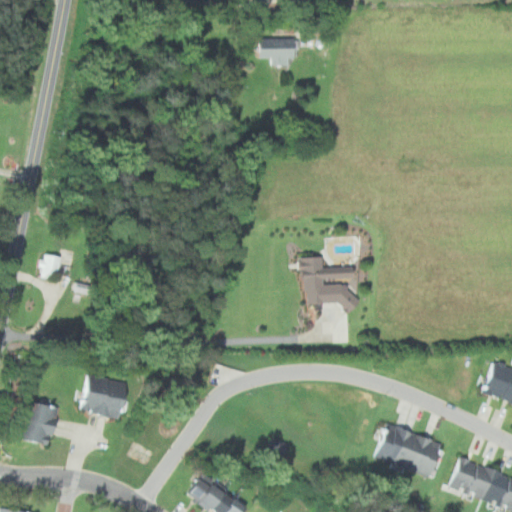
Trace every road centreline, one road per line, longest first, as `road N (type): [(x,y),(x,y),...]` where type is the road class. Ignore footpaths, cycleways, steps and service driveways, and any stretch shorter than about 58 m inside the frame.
road 1 (residential): [(511,440),(365,377),(289,371),(224,391),(142,505)]
road 2 (tertiary): [(0,331),(65,0)]
road 3 (residential): [(0,475),(99,484),(151,511)]
